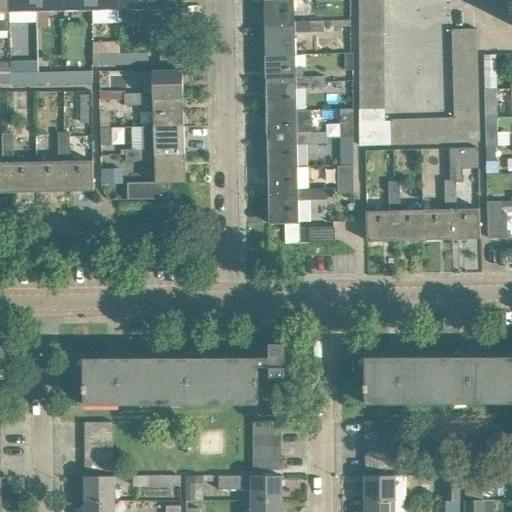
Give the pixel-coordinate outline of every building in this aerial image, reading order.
[(0,0),(0,31),(10,31),(10,10),(9,0),(0,0)] [(37,9),(36,0),(9,0),(10,10),(37,9)] [(65,9),(64,0),(36,0),(37,9),(65,9)] [(92,8),(91,0),(64,0),(65,9),(92,8)] [(120,8),(119,0),(91,0),(92,8),(120,8)] [(296,21),(295,0),(264,0),(265,27),(296,26),(296,32),(310,32),(310,20),(296,21)] [(384,10),(384,0),(358,0),(359,10),(384,10)] [(384,22),(384,10),(359,10),(359,22),(384,22)] [(349,31),(349,27),(324,27),(324,20),(310,20),(310,32),(349,31)] [(385,34),(384,22),(359,22),(359,35),(385,34)] [(296,54),(296,32),(296,26),(265,27),(266,54),(296,54)] [(477,42),(477,29),(452,29),(452,43),(477,42)] [(385,47),(385,34),(359,35),(359,47),(385,47)] [(478,55),(477,42),(452,43),(452,55),(478,55)] [(385,59),(385,47),(359,47),(359,59),(385,59)] [(176,63),(176,59),(176,52),(160,52),(160,63),(176,63)] [(148,53),(121,54),(121,65),(148,64),(148,53)] [(354,70),(354,53),(345,53),(345,70),(354,70)] [(496,53),(484,54),(484,66),(496,65),(496,53)] [(121,65),(121,54),(93,54),(94,65),(121,65)] [(303,68),(296,68),(296,54),(266,54),(267,83),(297,82),(297,87),(311,87),(311,76),(303,76),(303,68)] [(478,66),(478,55),(452,55),(453,67),(478,66)] [(385,71),(385,59),(359,59),(359,71),(385,71)] [(10,61),(11,68),(11,84),(39,84),(38,72),(38,60),(10,61)] [(478,79),(478,66),(453,67),(453,80),(478,79)] [(0,84),(11,84),(11,68),(0,68),(0,84)] [(184,97),(183,69),(154,70),(154,93),(154,98),(184,97)] [(66,83),(66,71),(38,72),(39,84),(66,83)] [(93,71),(66,71),(66,83),(94,82),(93,71)] [(385,84),(385,71),(359,71),(360,84),(385,84)] [(325,86),(325,76),(311,76),(311,87),(325,86)] [(479,92),(478,79),(453,80),(453,93),(479,92)] [(493,81),(485,81),(485,89),(493,89),(493,81)] [(297,110),(297,87),(297,82),(267,83),(267,110),(297,110)] [(385,96),(385,84),(360,84),(360,96),(385,96)] [(486,89),(485,89),(485,118),(497,117),(496,89),(486,89)] [(479,104),(479,92),(453,93),(454,105),(479,104)] [(184,126),(184,97),(154,98),(154,93),(140,94),(140,104),(155,104),(155,127),(184,126)] [(140,104),(140,94),(125,94),(125,101),(126,105),(140,104)] [(385,107),(385,96),(360,96),(360,108),(385,107)] [(480,143),(479,104),(454,105),(454,117),(455,143),(480,143)] [(385,121),(385,107),(360,108),(360,122),(385,121)] [(298,133),(298,123),(303,123),(308,117),(308,109),(297,110),(267,110),(268,139),(298,138),(298,144),(312,143),(312,132),(298,133)] [(340,109),(341,137),(354,137),(353,109),(340,109)] [(455,143),(454,117),(442,118),(442,143),(455,143)] [(497,117),(485,118),(486,146),(498,145),(497,117)] [(418,144),(417,118),(404,119),(404,144),(418,144)] [(430,144),(430,118),(417,118),(418,144),(430,144)] [(442,143),(442,118),(430,118),(430,144),(442,143)] [(404,144),(404,119),(391,119),(391,121),(392,145),(404,144)] [(392,145),(391,121),(385,121),(360,122),(360,145),(380,145),(392,145)] [(185,154),(184,126),(155,127),(142,127),(143,149),(156,148),(156,154),(185,154)] [(111,128),(101,128),(102,145),(111,145),(111,128)] [(70,146),(70,132),(63,132),(59,132),(59,134),(59,147),(70,146)] [(326,143),(326,132),(312,132),(312,143),(326,143)] [(14,148),(14,133),(8,133),(3,133),(3,148),(14,148)] [(354,165),(354,137),(341,137),(341,166),(354,165)] [(298,166),(298,144),(298,138),(268,139),(268,166),(298,166)] [(65,191),(65,161),(70,161),(70,146),(59,147),(59,161),(37,162),(37,191),(65,191)] [(0,192),(9,192),(9,162),(14,162),(14,148),(3,148),(3,162),(0,162),(0,192)] [(186,182),(185,154),(156,154),(156,148),(143,149),(140,149),(141,160),(155,159),(156,182),(128,182),(128,199),(170,198),(170,183),(186,182)] [(141,160),(140,149),(126,149),(127,155),(127,160),(141,160)] [(94,190),(93,170),(93,160),(70,161),(65,161),(65,191),(94,190)] [(497,160),(486,160),(487,174),(500,173),(500,160),(497,160)] [(37,162),(14,162),(9,162),(9,192),(37,191),(37,162)] [(355,193),(354,165),(341,166),(338,166),(338,188),(328,188),(328,193),(355,193)] [(299,189),(298,166),(268,166),(269,195),(299,194),(299,200),(314,199),(313,188),(299,189)] [(121,168),(101,169),(102,184),(121,183),(121,168)] [(456,194),(456,180),(444,180),(445,195),(456,194)] [(400,195),(400,181),(389,181),(389,196),(400,195)] [(328,199),(328,193),(328,188),(313,188),(314,199),(328,199)] [(299,223),(299,200),(299,194),(269,195),(270,224),(299,223)] [(452,239),(451,209),(456,208),(456,194),(445,195),(445,209),(424,209),(425,239),(452,239)] [(397,240),(396,210),(401,210),(400,195),(389,196),(389,210),(367,211),(367,241),(397,240)] [(507,237),(507,213),(502,213),(502,201),(488,201),(489,238),(507,237)] [(481,238),(480,218),(480,208),(456,208),(451,209),(452,239),(481,238)] [(424,209),(401,210),(396,210),(397,240),(425,239),(424,209)] [(335,242),(335,227),(309,227),(309,243),(335,242)] [(271,381),(271,376),(285,376),(285,366),(286,366),(286,343),(284,343),(284,344),(271,344),(271,343),(270,343),(270,353),(257,353),(257,359),(240,359),(240,364),(206,365),(206,359),(171,359),(170,365),(137,365),(137,359),(101,359),(101,365),(85,365),(85,364),(84,364),(84,384),(83,384),(83,392),(84,392),(84,404),(103,404),(103,397),(119,397),(119,404),(120,404),(120,397),(136,397),(136,404),(137,404),(137,403),(154,403),(154,404),(155,404),(155,403),(171,403),(171,404),(172,404),(172,397),(188,397),(188,404),(189,404),(189,397),(205,397),(205,404),(206,404),(206,403),(223,402),(223,404),(224,403),(240,402),(240,403),(241,403),(241,397),(257,397),(257,403),(258,403),(258,381),(271,381)] [(511,363),(487,364),(487,358),(452,358),(452,364),(418,364),(418,358),(383,358),(383,364),(366,364),(366,363),(365,363),(365,383),(364,383),(364,391),(365,391),(365,403),(384,403),(384,396),(400,396),(400,403),(401,403),(401,396),(417,396),(417,403),(418,403),(418,402),(435,402),(435,403),(436,403),(436,402),(452,402),(452,403),(453,403),(453,396),(469,396),(469,403),(470,403),(470,396),(486,396),(487,403),(488,403),(488,402),(504,402),(504,403),(505,403),(505,402),(511,401),(511,363)] [(113,421),(85,422),(85,435),(113,434),(113,421)] [(282,435),(282,421),(253,421),(253,435),(282,435)] [(394,421),(365,421),(365,433),(394,433),(394,421)] [(394,446),(394,433),(365,433),(365,446),(394,446)] [(113,446),(113,434),(85,435),(85,446),(113,446)] [(282,446),(282,435),(253,435),(253,446),(282,446)] [(113,458),(113,446),(85,446),(85,459),(113,458)] [(281,459),(282,446),(253,446),(254,459),(281,459)] [(394,457),(394,446),(365,446),(365,457),(394,457)] [(394,469),(394,457),(365,457),(365,469),(394,469)] [(113,469),(113,458),(85,459),(85,470),(113,469)] [(282,469),(281,459),(254,459),(254,469),(282,469)] [(116,501),(115,475),(85,476),(85,501),(116,501)] [(181,486),(181,475),(134,475),(134,485),(181,486)] [(203,488),(203,475),(186,475),(187,500),(195,500),(195,488),(203,488)] [(282,501),(282,475),(219,475),(219,490),(252,490),(252,501),(282,501)] [(406,499),(406,475),(365,475),(365,499),(396,499),(406,499)] [(460,500),(460,475),(445,475),(445,500),(447,500),(460,500)] [(483,500),(483,475),(465,475),(465,500),(483,500)] [(395,511),(396,499),(365,499),(365,511),(395,511)] [(459,511),(460,500),(447,500),(446,511),(459,511)] [(115,511),(116,501),(85,501),(85,511),(115,511)] [(281,511),(282,501),(252,501),(251,511),(281,511)]
